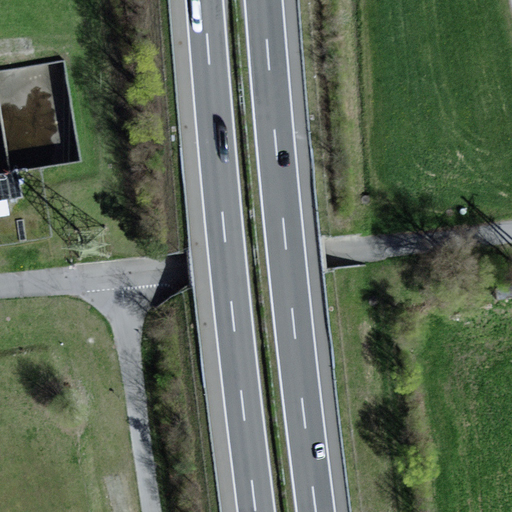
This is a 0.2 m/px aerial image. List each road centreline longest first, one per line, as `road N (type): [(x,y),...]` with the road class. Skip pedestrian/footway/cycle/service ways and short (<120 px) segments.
road 1 (motorway): [(317,511),(264,0)]
road 2 (motorway): [(203,0),(256,511)]
road 3 (unclassified): [(511,231),(120,272)]
road 4 (unclassified): [(154,511),(120,272)]
road 5 (unclassified): [(120,272),(0,285)]
